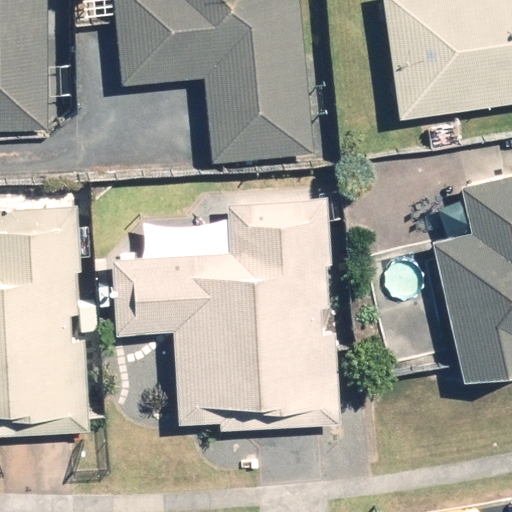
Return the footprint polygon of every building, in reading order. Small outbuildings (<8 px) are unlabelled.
[(55,0),(0,0),(0,126),(55,126),(55,0)] [(303,0),(121,0),(130,77),(209,69),(218,155),(319,144),(303,0)] [(511,0),(394,0),(411,107),(511,91),(511,0)] [(511,165),(468,175),(480,226),(441,236),(473,374),(511,364),(511,165)] [(86,303),(84,196),(0,197),(0,426),(92,425),(91,333),(78,333),(78,303),(86,303)] [(231,248),(122,247),(121,322),(182,323),(180,425),(343,427),(344,319),(328,319),(328,299),(339,299),(341,209),(232,208),(231,248)]
